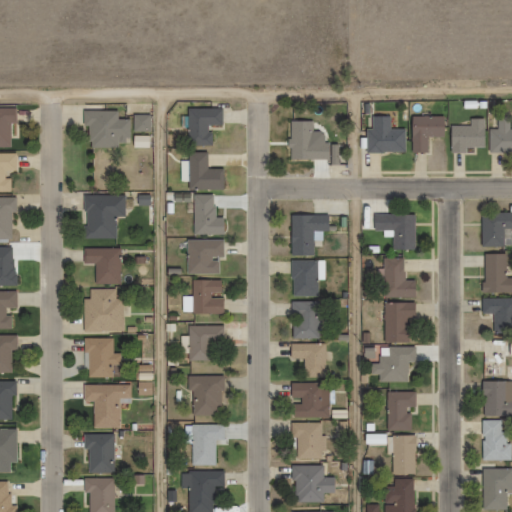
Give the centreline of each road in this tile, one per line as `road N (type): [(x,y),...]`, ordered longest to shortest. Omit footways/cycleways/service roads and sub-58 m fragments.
road 1 (residential): [(256,511),(260,95)]
road 2 (residential): [(54,511),(56,97)]
road 3 (residential): [(449,511),(448,189)]
road 4 (residential): [(511,188),(256,189)]
